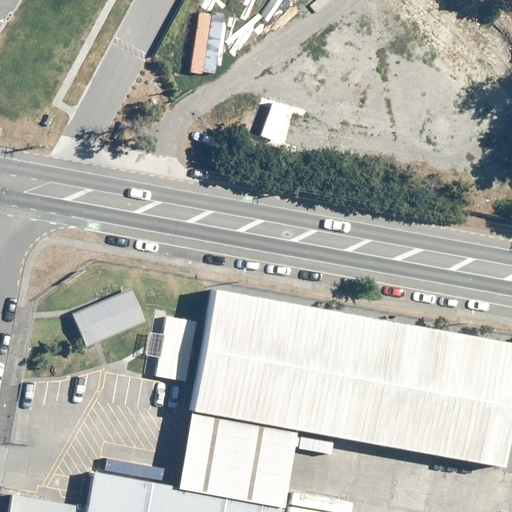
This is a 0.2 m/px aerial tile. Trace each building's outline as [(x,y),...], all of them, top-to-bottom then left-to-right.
[(277,4),(272,0),(207,0),(249,36),(277,4)] [(402,39),(374,68),(390,83),(378,97),(396,114),(409,101),(460,149),(485,123),(454,94),(470,78),(444,54),(432,67),(402,39)] [(216,63),(208,40),(191,46),(199,69),(216,63)] [(450,146),(403,115),(375,157),(423,188),(450,146)] [(511,174),(511,160),(482,133),(456,162),(493,196),(511,174)] [(141,320),(127,287),(68,312),(81,344),(141,320)] [(508,349),(199,290),(177,409),(277,426),(486,466),(508,349)] [(289,436),(184,418),(172,480),(277,499),(289,436)] [(0,511),(263,511),(265,503),(161,483),(73,466),(63,511),(30,511),(0,506),(0,511)]
